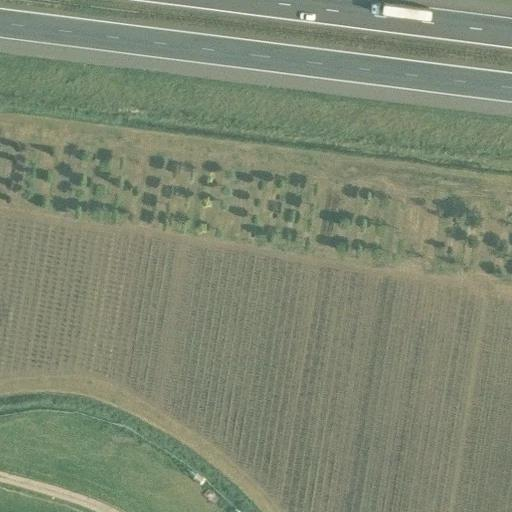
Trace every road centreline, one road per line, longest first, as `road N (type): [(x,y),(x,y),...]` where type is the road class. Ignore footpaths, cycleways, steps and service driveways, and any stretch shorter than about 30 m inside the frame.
road 1 (motorway): [(0,24),(511,88)]
road 2 (motorway): [(511,34),(244,0)]
